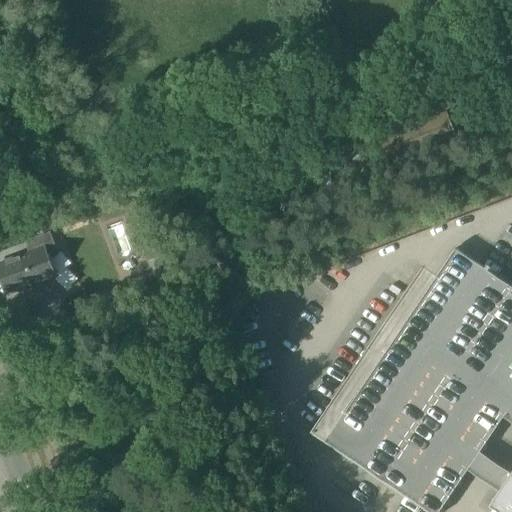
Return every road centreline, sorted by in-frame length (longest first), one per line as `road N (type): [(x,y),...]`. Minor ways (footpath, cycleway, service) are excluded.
road 1 (unknown): [(363,445),(334,421),(335,413),(441,249)]
road 2 (unknown): [(363,445),(418,477),(511,342)]
road 3 (unknown): [(363,445),(479,279)]
